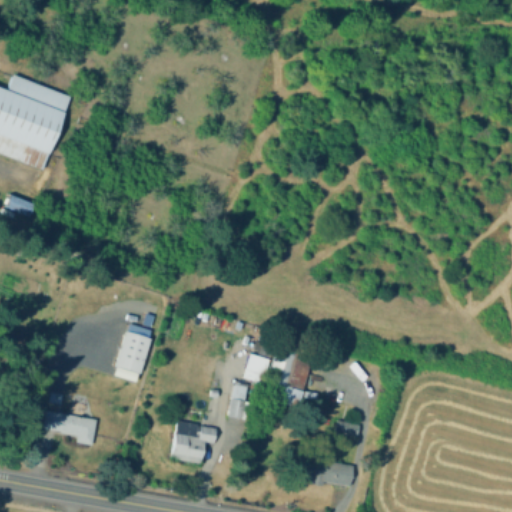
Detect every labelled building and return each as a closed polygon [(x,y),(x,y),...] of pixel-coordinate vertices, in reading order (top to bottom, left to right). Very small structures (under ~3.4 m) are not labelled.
[(11,74),(68,96),(41,168),(0,152),(0,89),(5,91),(11,74)] [(0,202),(4,192),(29,202),(24,214),(0,205),(0,202)] [(149,339),(137,373),(114,365),(126,331),(149,339)] [(298,389),(292,404),(261,392),(282,336),(299,343),(283,384),(298,389)] [(265,358),(244,352),(238,375),(258,381),(265,358)] [(245,386),(240,417),(230,415),(235,385),(245,386)] [(62,395),(60,403),(48,399),(50,391),(62,395)] [(94,421),(89,443),(77,440),(78,436),(41,428),(45,409),(94,421)] [(356,426),(354,435),(338,431),(341,422),(356,426)] [(213,428),(210,443),(202,442),(197,462),(171,456),(176,432),(195,436),(197,425),(213,428)] [(302,456),(352,465),(348,486),(319,481),(318,483),(308,482),(310,474),(295,472),(296,464),(300,465),(302,456)]
